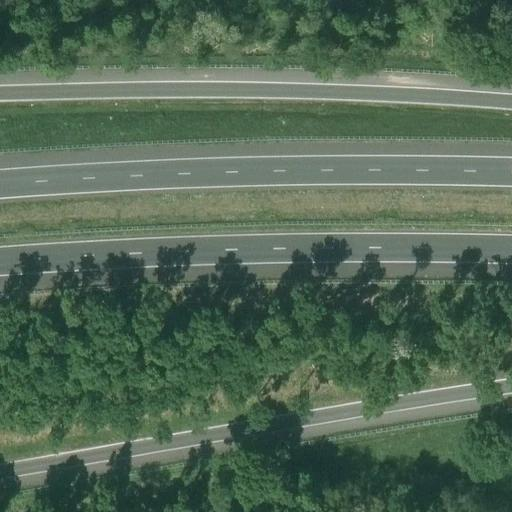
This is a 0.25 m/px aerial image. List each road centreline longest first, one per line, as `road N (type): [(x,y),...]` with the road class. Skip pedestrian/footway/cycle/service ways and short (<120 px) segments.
road 1 (motorway): [(0,474),(511,387)]
road 2 (motorway): [(0,265),(199,253),(511,252)]
road 3 (motorway): [(511,101),(299,91),(0,95)]
road 4 (motorway): [(511,169),(0,182)]
